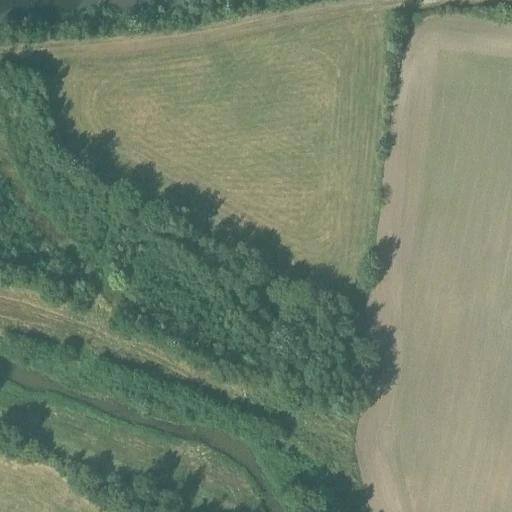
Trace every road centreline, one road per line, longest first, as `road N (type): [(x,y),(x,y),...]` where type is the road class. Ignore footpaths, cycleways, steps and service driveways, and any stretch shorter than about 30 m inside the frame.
road 1 (track): [(415,511),(397,459),(205,382),(0,316)]
road 2 (track): [(0,56),(178,42),(427,0)]
road 3 (track): [(230,511),(0,419)]
